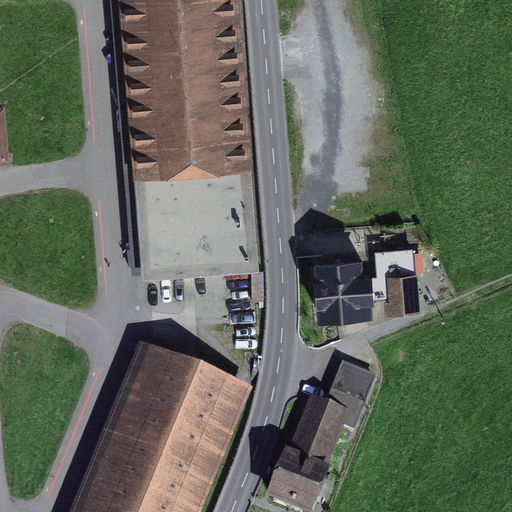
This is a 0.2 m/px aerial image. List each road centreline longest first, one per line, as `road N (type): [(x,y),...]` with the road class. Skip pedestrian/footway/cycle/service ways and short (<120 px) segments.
road 1 (unclassified): [(231,511),(268,407),(281,332),(261,0)]
road 2 (track): [(277,363),(306,361),(511,279)]
